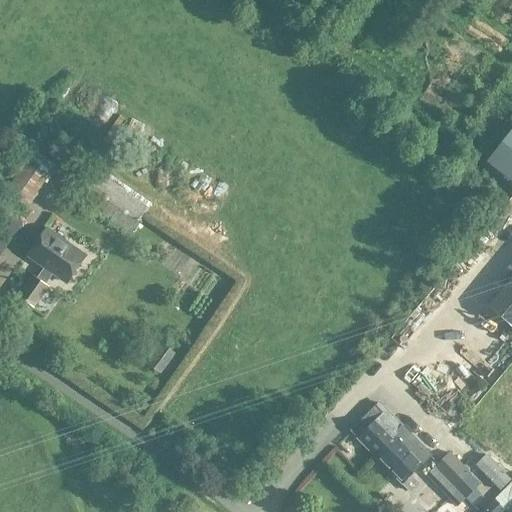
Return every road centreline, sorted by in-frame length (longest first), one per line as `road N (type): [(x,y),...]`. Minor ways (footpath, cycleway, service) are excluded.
road 1 (unclassified): [(235,511),(0,345)]
road 2 (unknown): [(243,511),(298,429),(353,380),(390,373),(412,404)]
